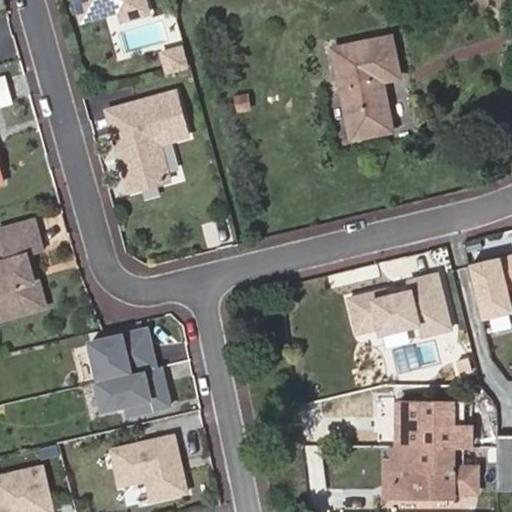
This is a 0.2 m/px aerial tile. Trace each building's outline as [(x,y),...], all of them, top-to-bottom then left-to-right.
[(74,0),(81,22),(119,12),(126,0),(74,0)] [(141,0),(126,0),(119,12),(122,22),(135,19),(146,16),(143,3),(141,0)] [(392,40),(335,52),(353,141),(391,133),(381,83),(400,79),(392,40)] [(190,43),(168,48),(174,70),(195,65),(190,43)] [(189,138),(177,94),(113,112),(118,130),(113,131),(121,156),(124,155),(127,165),(123,166),(131,193),(171,182),(161,146),(189,138)] [(118,130),(113,112),(109,113),(113,131),(118,130)] [(35,282),(28,258),(32,257),(43,254),(35,223),(0,232),(0,238),(1,242),(0,242),(0,316),(15,312),(16,317),(46,308),(39,281),(35,282)] [(511,252),(474,261),(488,320),(511,314),(511,252)] [(39,281),(32,257),(28,258),(35,282),(39,281)] [(436,307),(428,274),(383,285),(392,318),(436,307)] [(0,316),(0,321),(16,317),(15,312),(0,316)] [(102,334),(117,417),(178,406),(163,323),(102,334)] [(185,339),(165,343),(169,359),(189,355),(185,339)] [(82,362),(30,375),(39,416),(92,404),(82,362)] [(398,403),(397,447),(394,447),(394,461),(393,491),(419,491),(420,500),(457,500),(457,496),(477,496),(477,472),(453,471),(454,451),(470,451),(470,428),(465,428),(465,404),(398,403)] [(499,488),(511,488),(511,431),(503,431),(499,488)] [(188,495),(175,438),(113,452),(121,488),(148,482),(152,503),(188,495)] [(393,491),(394,461),(386,461),(385,500),(420,500),(419,491),(393,491)] [(53,511),(43,468),(0,478),(0,511),(53,511)]
